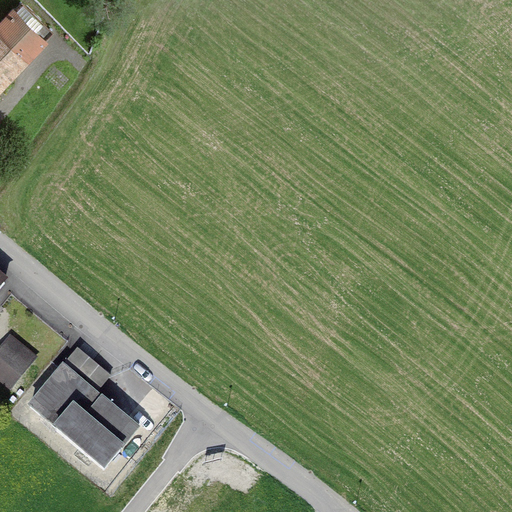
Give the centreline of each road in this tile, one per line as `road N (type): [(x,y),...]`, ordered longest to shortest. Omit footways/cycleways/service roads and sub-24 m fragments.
road 1 (residential): [(0,245),(210,412)]
road 2 (residential): [(210,412),(336,511)]
road 3 (residential): [(210,412),(129,511)]
